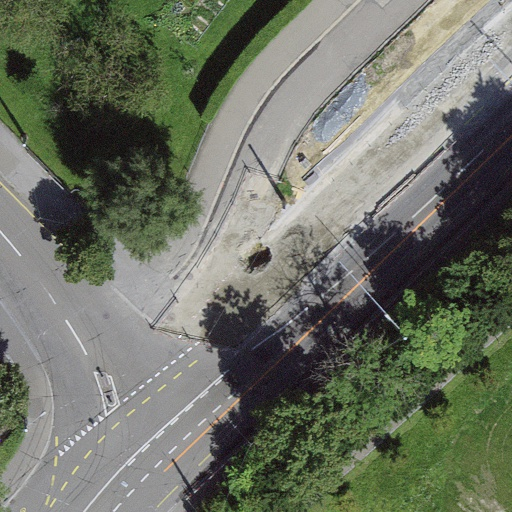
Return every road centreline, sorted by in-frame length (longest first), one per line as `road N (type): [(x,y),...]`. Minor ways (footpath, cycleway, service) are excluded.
road 1 (residential): [(165,455),(187,298),(308,79),(393,0)]
road 2 (primary): [(511,121),(165,455)]
road 3 (tertiary): [(0,237),(165,455)]
